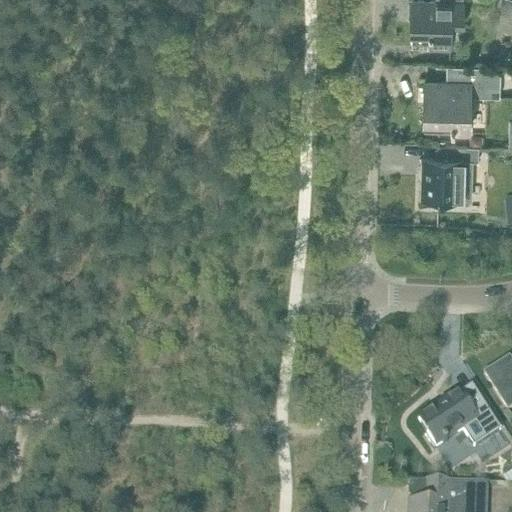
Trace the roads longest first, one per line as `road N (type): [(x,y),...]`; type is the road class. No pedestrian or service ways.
road 1 (residential): [(356,294),(365,0)]
road 2 (residential): [(349,511),(356,294)]
road 3 (residential): [(356,294),(511,294)]
